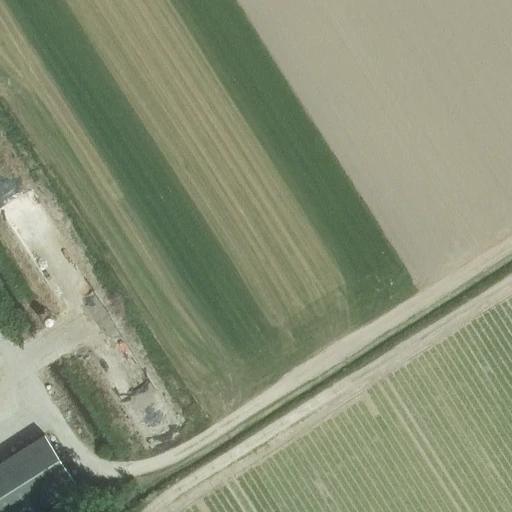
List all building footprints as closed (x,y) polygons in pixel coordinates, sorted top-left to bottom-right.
[(0,165),(10,161),(6,153),(0,156),(0,165)] [(121,368),(129,365),(118,341),(93,353),(99,367),(117,359),(121,368)] [(185,386),(205,377),(189,342),(169,351),(185,386)] [(129,400),(148,392),(142,379),(123,387),(129,400)] [(150,511),(157,511),(177,499),(169,488),(145,504),(150,511)]
